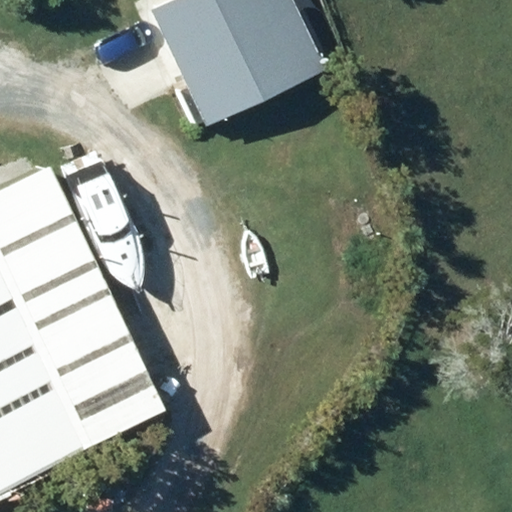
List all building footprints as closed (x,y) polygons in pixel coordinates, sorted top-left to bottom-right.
[(293,0),(170,0),(151,9),(206,126),(327,70),(293,0)] [(0,471),(142,403),(25,159),(0,170),(0,471)] [(279,232),(249,257),(288,305),(318,280),(279,232)] [(298,413),(274,393),(235,441),(259,461),(298,413)] [(99,511),(92,496),(57,511),(99,511)]
